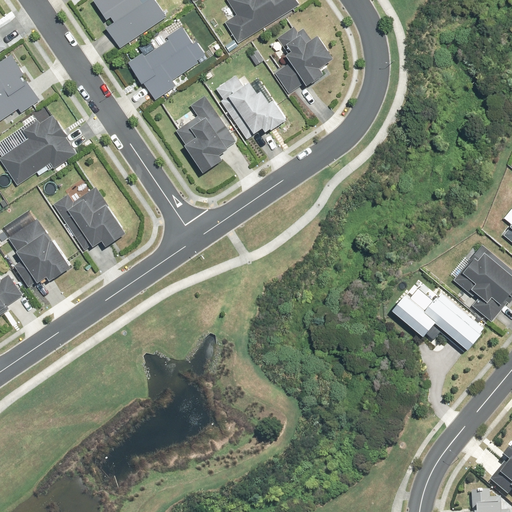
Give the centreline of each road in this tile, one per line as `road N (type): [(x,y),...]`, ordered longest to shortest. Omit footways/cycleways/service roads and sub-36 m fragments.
road 1 (residential): [(354,0),(376,54),(365,107),(347,131),(191,236)]
road 2 (residential): [(191,236),(30,0)]
road 3 (residential): [(191,236),(0,367)]
road 4 (residential): [(511,371),(441,452),(418,511)]
